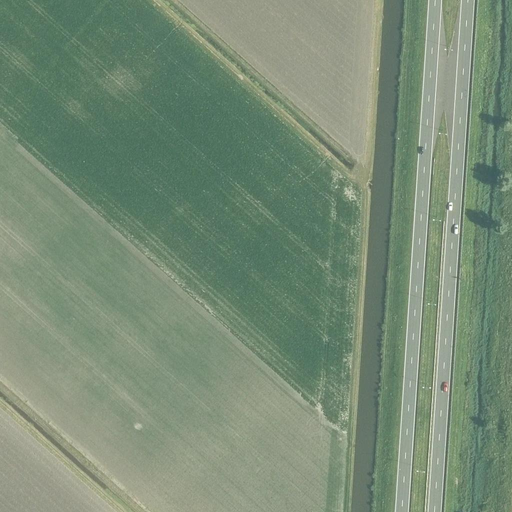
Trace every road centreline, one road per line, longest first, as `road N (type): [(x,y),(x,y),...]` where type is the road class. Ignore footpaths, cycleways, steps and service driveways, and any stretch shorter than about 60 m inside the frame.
road 1 (trunk): [(433,511),(468,0)]
road 2 (trunk): [(434,0),(400,511)]
